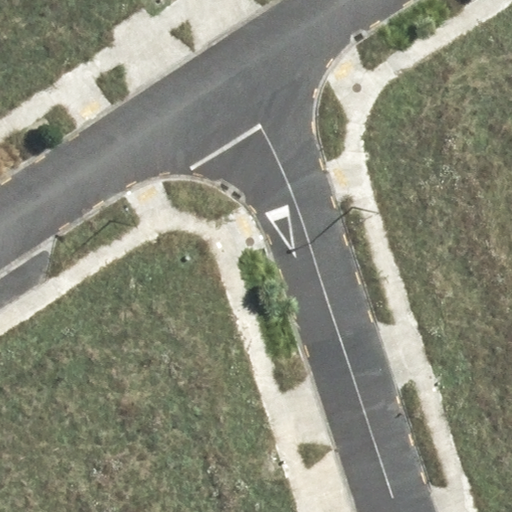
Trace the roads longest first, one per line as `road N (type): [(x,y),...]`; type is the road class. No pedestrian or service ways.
road 1 (residential): [(227,68),(263,122),(309,234),(394,511)]
road 2 (residential): [(0,214),(227,68)]
road 3 (residential): [(227,68),(336,0)]
